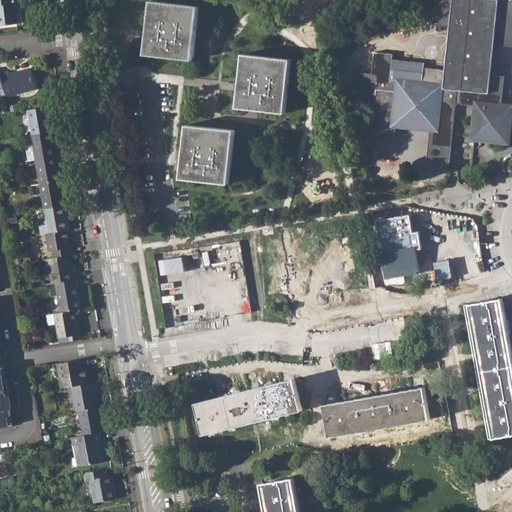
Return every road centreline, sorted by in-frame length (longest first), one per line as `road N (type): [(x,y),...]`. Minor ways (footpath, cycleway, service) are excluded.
road 1 (residential): [(132,356),(237,336),(327,338),(404,323)]
road 2 (tertiary): [(87,78),(129,340)]
road 3 (residential): [(87,78),(148,85),(170,217)]
road 4 (tertiary): [(132,356),(166,506)]
